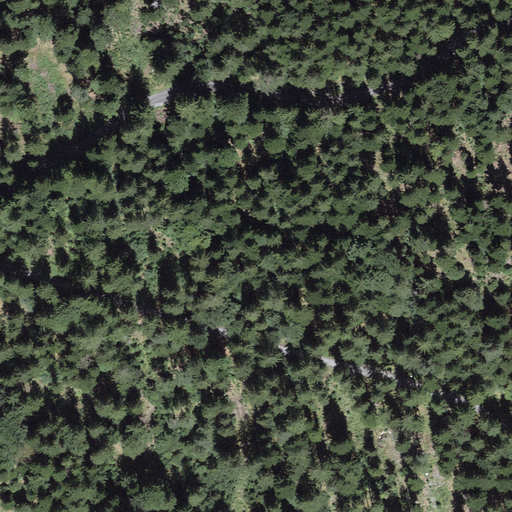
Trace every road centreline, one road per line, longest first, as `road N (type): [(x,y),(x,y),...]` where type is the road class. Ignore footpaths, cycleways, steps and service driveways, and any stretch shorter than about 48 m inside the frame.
road 1 (unclassified): [(511,19),(399,84),(333,101),(210,86),(150,100),(0,198)]
road 2 (unclassified): [(0,270),(394,377),(511,427)]
